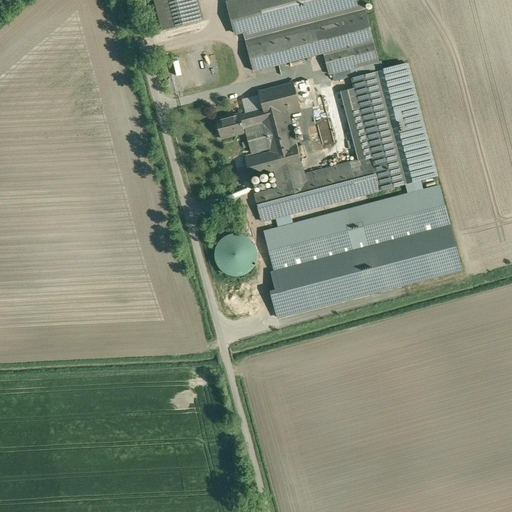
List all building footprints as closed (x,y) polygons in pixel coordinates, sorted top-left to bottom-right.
[(175,26),(199,21),(193,0),(149,0),(157,31),(175,26)] [(359,0),(221,0),(230,34),(240,31),(251,72),(255,71),(319,55),(325,78),(347,73),(351,89),(336,92),(354,161),(301,174),(286,116),(298,113),(290,83),(255,92),(260,110),(211,123),(217,145),(243,138),(248,158),(240,160),(246,180),(271,173),(275,188),(248,195),(256,225),(262,223),(276,219),(292,216),(379,193),(382,193),(407,187),(413,184),(421,182),(433,179),(403,63),(384,69),(378,70),(373,51),(359,0)] [(317,123),(320,143),(332,142),(328,121),(317,123)] [(413,184),(407,187),(408,196),(424,192),(421,182),(413,184)] [(278,229),(261,233),(267,254),(276,292),(272,293),(277,321),(461,272),(464,272),(443,187),(424,192),(408,196),(294,225),(278,229)] [(292,216),(276,219),(278,229),(294,225),(292,216)] [(235,278),(242,278),(248,275),(254,271),(257,265),(259,258),(258,251),(255,245),(250,240),(243,237),(237,237),(230,238),(224,242),(220,247),(218,253),(217,260),(219,267),(223,272),(229,276),(235,278)]
